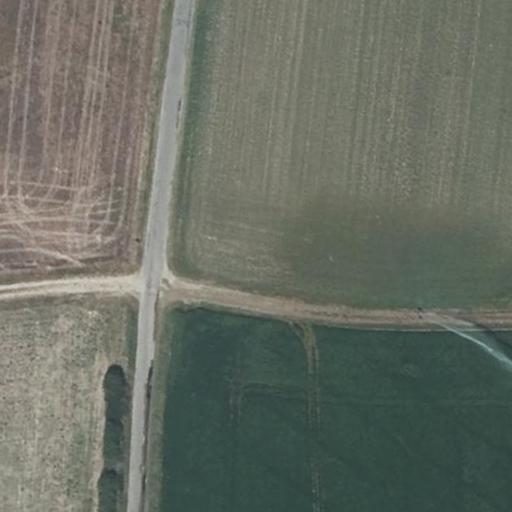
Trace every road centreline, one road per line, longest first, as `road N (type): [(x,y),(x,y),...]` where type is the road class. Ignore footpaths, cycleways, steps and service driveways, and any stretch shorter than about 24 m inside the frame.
road 1 (unclassified): [(136,511),(189,0)]
road 2 (track): [(0,297),(68,289),(384,322),(511,323)]
